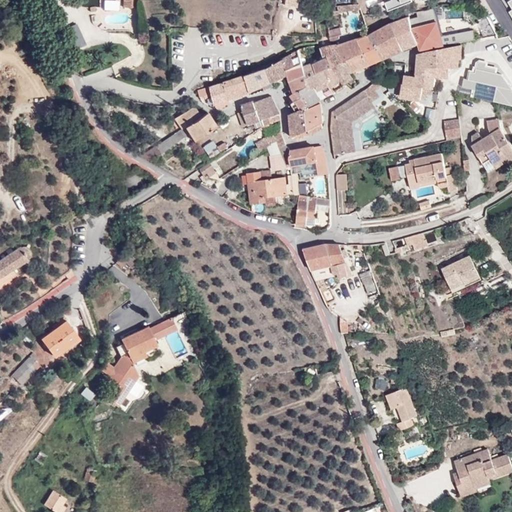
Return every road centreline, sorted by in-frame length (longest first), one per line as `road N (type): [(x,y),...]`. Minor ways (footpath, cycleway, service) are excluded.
road 1 (residential): [(171,175),(99,130),(72,83),(188,93),(203,78),(202,38)]
road 2 (unclassified): [(396,511),(287,234)]
road 3 (residential): [(171,175),(113,211),(97,228),(74,285),(0,337)]
road 4 (residential): [(511,188),(408,233),(336,238)]
road 5 (residential): [(329,132),(290,145),(281,85),(215,115)]
road 6 (residential): [(446,92),(435,133),(332,164)]
road 7 (residential): [(287,234),(252,226),(171,175)]
road 8 (residential): [(336,220),(372,223),(460,200)]
